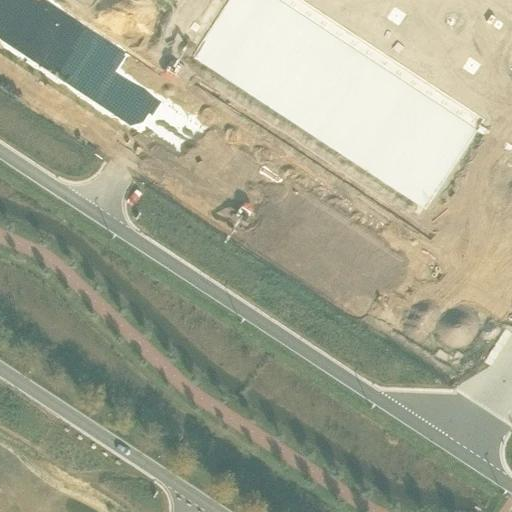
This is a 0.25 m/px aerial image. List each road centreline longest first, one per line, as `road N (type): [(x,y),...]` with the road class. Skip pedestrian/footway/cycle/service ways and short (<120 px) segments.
road 1 (unclassified): [(511,490),(0,158)]
road 2 (unknown): [(170,112),(464,166),(511,199)]
road 3 (unclassified): [(0,366),(221,511)]
